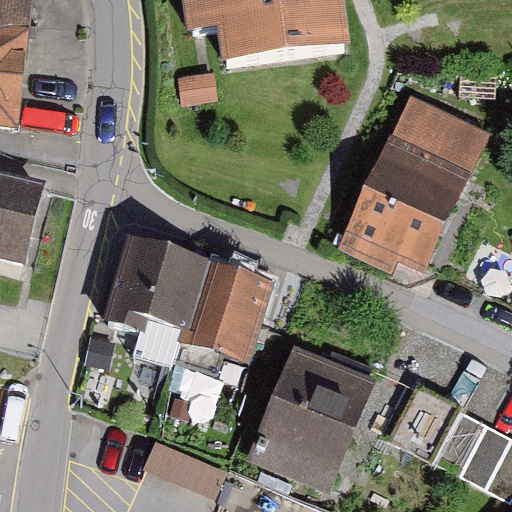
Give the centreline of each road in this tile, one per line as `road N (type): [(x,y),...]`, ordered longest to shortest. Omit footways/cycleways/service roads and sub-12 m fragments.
road 1 (residential): [(100,186),(293,263),(511,371)]
road 2 (residential): [(100,186),(37,511)]
road 3 (residential): [(107,0),(112,72),(100,186)]
